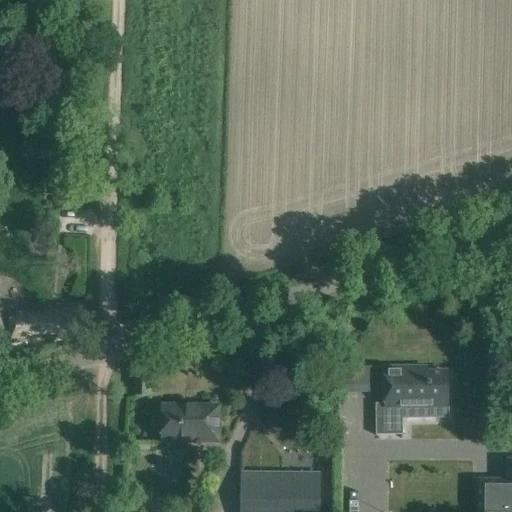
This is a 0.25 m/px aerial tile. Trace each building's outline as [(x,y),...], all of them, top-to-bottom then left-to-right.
[(62,181),(62,200),(76,200),(75,179),(62,181)] [(78,303),(9,312),(10,318),(11,330),(12,343),(61,338),(61,340),(82,337),(78,303)] [(0,331),(4,330),(11,330),(10,318),(0,319),(0,331)] [(416,369),(385,369),(386,420),(448,419),(448,373),(416,373),(416,369)] [(151,377),(136,376),(135,397),(150,397),(151,377)] [(161,443),(220,444),(220,407),(162,406),(161,443)] [(511,511),(511,460),(508,461),(508,481),(479,481),(478,511),(511,511)] [(241,511),(318,511),(318,475),(242,474),(241,511)]
